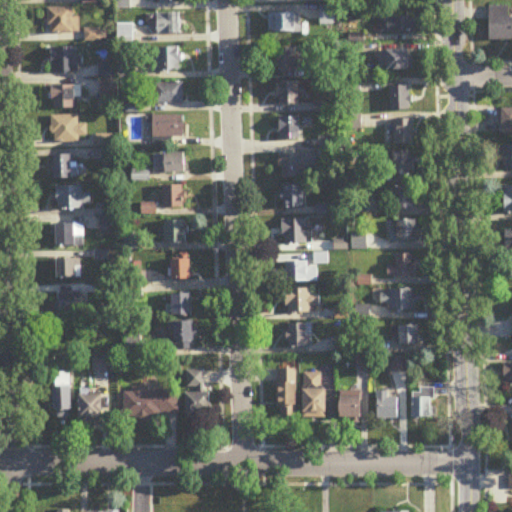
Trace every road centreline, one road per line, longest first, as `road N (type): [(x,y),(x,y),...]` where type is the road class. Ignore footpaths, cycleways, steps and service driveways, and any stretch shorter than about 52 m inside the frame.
road 1 (residential): [(8,511),(13,334),(0,0)]
road 2 (tertiary): [(468,511),(451,0)]
road 3 (residential): [(0,466),(468,466)]
road 4 (residential): [(243,467),(225,0)]
